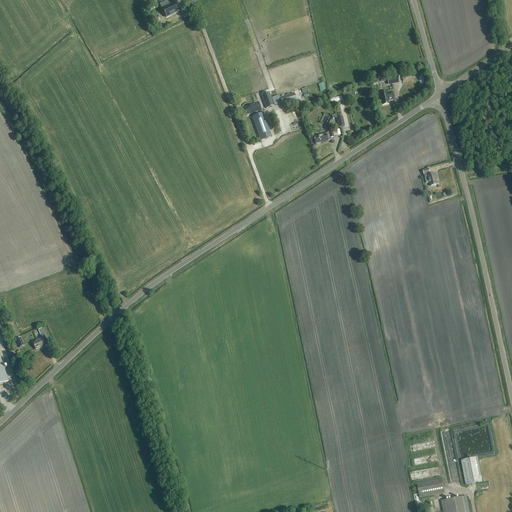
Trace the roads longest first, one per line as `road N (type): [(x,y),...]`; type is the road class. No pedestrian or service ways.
road 1 (unclassified): [(0,423),(149,286),(439,95)]
road 2 (unclassified): [(511,408),(439,95)]
road 3 (track): [(0,88),(116,314)]
road 4 (track): [(268,207),(196,11),(179,0)]
